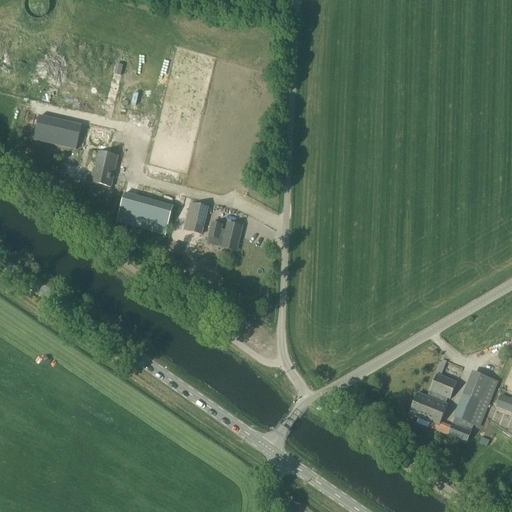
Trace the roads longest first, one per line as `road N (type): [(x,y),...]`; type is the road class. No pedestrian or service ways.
road 1 (unclassified): [(279,365),(295,0)]
road 2 (unclassified): [(279,365),(0,179)]
road 3 (secondary): [(268,450),(0,265)]
road 4 (tertiary): [(310,400),(511,283)]
road 5 (unclassified): [(472,511),(310,400)]
